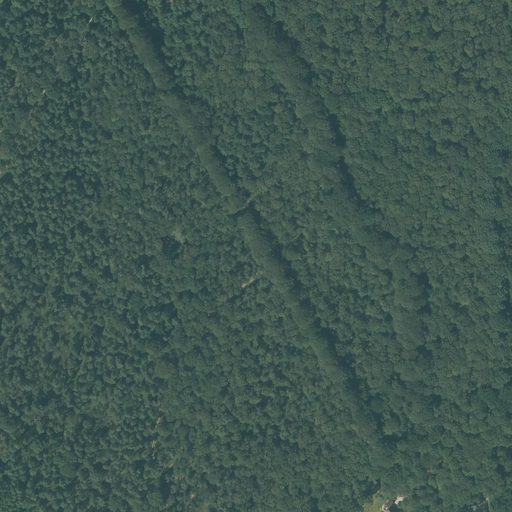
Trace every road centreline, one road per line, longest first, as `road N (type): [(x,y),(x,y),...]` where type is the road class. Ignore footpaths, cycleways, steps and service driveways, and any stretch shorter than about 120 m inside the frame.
road 1 (track): [(116,0),(413,507)]
road 2 (track): [(145,511),(174,363),(219,301),(271,268)]
road 3 (track): [(0,155),(103,0)]
road 4 (track): [(145,510),(0,404)]
